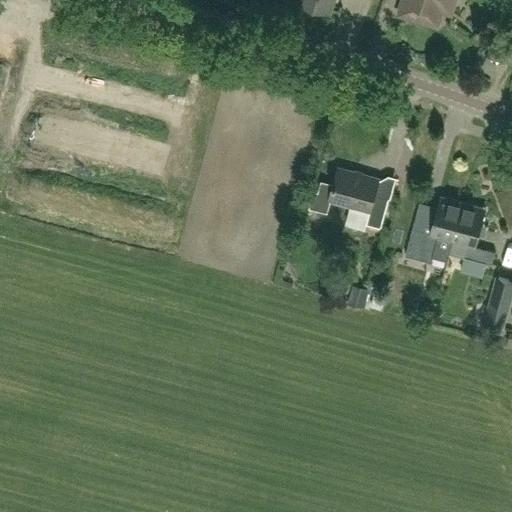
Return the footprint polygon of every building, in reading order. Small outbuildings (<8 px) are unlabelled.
[(330,12),(334,0),(299,0),(299,2),(330,12)] [(409,0),(404,15),(438,25),(442,10),(451,13),(454,0),(409,0)] [(382,227),(390,198),(376,194),(380,178),(338,167),(334,183),(326,181),(321,184),(319,192),(315,191),(312,202),(315,207),(325,210),(329,207),(331,199),(371,210),(367,223),(382,227)] [(450,251),(464,201),(441,195),(431,232),(413,227),(406,254),(433,262),(435,254),(448,258),(450,251)] [(496,251),(476,245),(487,207),(464,201),(450,251),(493,263),(496,251)] [(509,311),(508,311),(511,295),(511,279),(498,276),(490,306),(486,305),(481,323),(504,329),(509,311)] [(374,304),(375,289),(364,288),(363,304),(374,304)]
